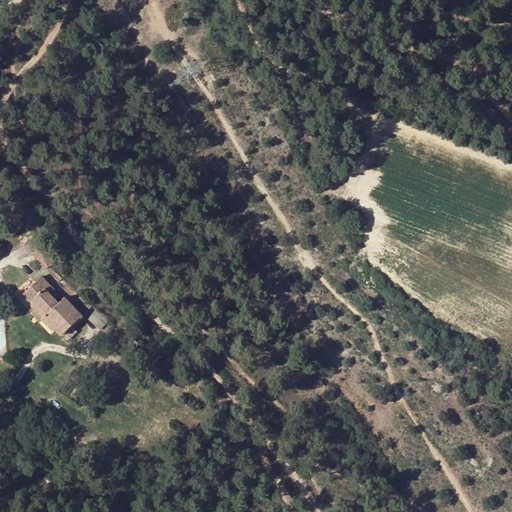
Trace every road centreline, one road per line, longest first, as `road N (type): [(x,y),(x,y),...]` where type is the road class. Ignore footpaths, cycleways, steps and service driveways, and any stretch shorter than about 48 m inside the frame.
road 1 (track): [(0,108),(14,160),(89,251),(242,409),(298,511)]
road 2 (track): [(303,0),(356,32),(511,74)]
road 3 (unknown): [(179,339),(140,358),(44,342),(0,386)]
